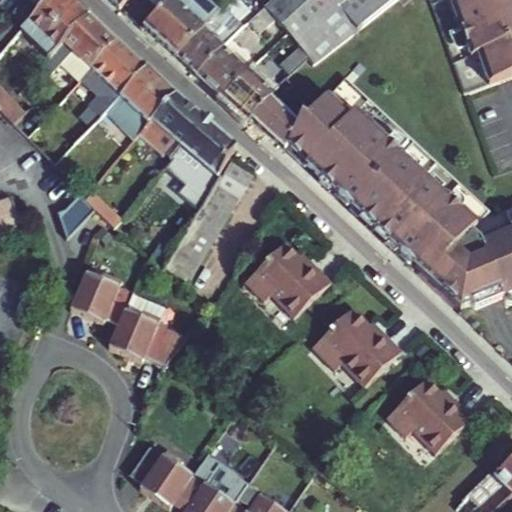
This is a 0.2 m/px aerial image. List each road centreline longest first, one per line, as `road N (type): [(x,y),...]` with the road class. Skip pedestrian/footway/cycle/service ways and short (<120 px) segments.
road 1 (residential): [(86,0),(511,392)]
road 2 (residential): [(76,503),(114,446),(123,414),(117,384),(100,367),(62,353),(43,363),(25,392),(22,446),(59,492)]
